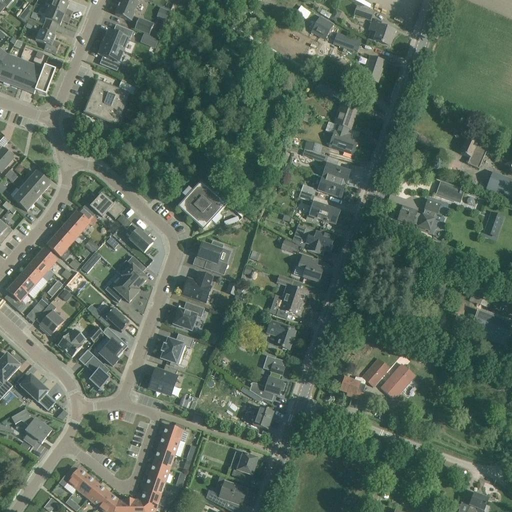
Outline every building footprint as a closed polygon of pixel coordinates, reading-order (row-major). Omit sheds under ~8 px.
[(67,5),(68,0),(55,0),(54,0),(52,0),(49,10),(71,19),(73,13),(67,11),(69,6),(67,5)] [(139,3),(131,0),(121,0),(115,16),(131,22),(139,3)] [(374,13),(357,7),(354,16),(371,21),(374,13)] [(69,24),(71,19),(49,10),(45,20),(46,21),(44,26),(56,31),(58,26),(60,26),(62,22),(69,24)] [(163,10),(159,19),(167,22),(170,13),(163,10)] [(320,14),(329,19),(331,15),(322,10),(320,14)] [(312,31),(326,39),(334,25),(320,17),(312,31)] [(154,25),(139,19),(135,29),(150,36),(154,25)] [(32,30),(35,24),(29,21),(26,28),(32,30)] [(395,32),(372,24),(369,31),(377,34),(374,43),(380,44),(390,48),(390,47),(388,47),(391,39),(393,39),(395,32)] [(54,36),(56,31),(44,26),(42,32),(40,31),(36,41),(46,46),(44,51),(56,56),(60,45),(54,42),(56,37),(54,36)] [(102,43),(124,52),(129,40),(130,41),(133,33),(118,27),(115,34),(109,31),(107,36),(104,38),(102,43)] [(151,38),(144,35),(141,42),(149,45),(151,38)] [(338,35),(334,44),(356,52),(360,43),(338,35)] [(16,42),(14,48),(21,50),(23,44),(16,42)] [(124,52),(102,43),(100,48),(101,51),(99,56),(105,59),(102,66),(117,72),(120,64),(119,64),(124,52)] [(2,82),(11,85),(21,61),(7,55),(0,70),(0,79),(3,81),(2,82)] [(380,73),(384,62),(371,57),(363,78),(378,83),(381,74),(380,73)] [(23,89),(32,66),(21,61),(11,85),(19,89),(20,87),(23,89)] [(26,91),(34,94),(43,70),(32,66),(23,89),(26,90),(26,91)] [(43,70),(34,94),(34,95),(34,96),(36,92),(46,96),(56,71),(45,67),(43,70)] [(137,89),(139,84),(124,78),(122,82),(118,91),(129,96),(134,98),(137,89)] [(333,96),(336,89),(322,80),(318,89),(332,98),(333,96)] [(98,83),(85,114),(116,127),(129,96),(118,91),(98,83)] [(338,126),(349,130),(350,130),(358,107),(342,102),(334,125),(338,126)] [(298,121),(310,125),(312,118),(300,115),(298,121)] [(349,130),(338,126),(334,125),(328,123),(325,132),(334,134),(329,147),(353,156),(358,140),(347,137),(349,130)] [(488,150),(467,140),(461,155),(470,159),(468,165),(479,170),(488,150)] [(304,151),(315,154),(320,155),(322,147),(306,142),(304,151)] [(2,150),(0,148),(0,172),(1,174),(14,159),(8,153),(9,152),(5,149),(4,150),(3,149),(2,150)] [(320,155),(315,154),(312,160),(326,165),(328,157),(320,155)] [(509,170),(511,163),(511,160),(503,156),(498,164),(509,170)] [(328,164),(323,178),(345,186),(350,172),(328,164)] [(15,170),(20,174),(24,169),(19,165),(15,170)] [(10,171),(5,177),(9,180),(14,174),(10,171)] [(29,182),(43,194),(51,185),(37,173),(29,182)] [(341,199),(345,186),(323,178),(318,191),(341,199)] [(488,193),(511,201),(511,185),(494,179),(488,193)] [(35,203),(43,194),(29,182),(21,191),(35,203)] [(440,182),(435,196),(441,198),(442,194),(457,199),(461,189),(440,182)] [(227,206),(201,183),(178,208),(204,231),(227,206)] [(301,192),(314,197),(317,190),(304,186),(301,192)] [(27,212),(35,203),(21,191),(13,200),(27,212)] [(312,203),(314,197),(301,192),(299,199),(312,203)] [(102,196),(91,208),(103,218),(108,212),(116,220),(124,211),(115,203),(113,206),(102,196)] [(441,205),(428,200),(423,214),(403,208),(398,221),(413,226),(413,224),(418,225),(417,228),(431,232),(435,219),(434,219),(436,214),(438,215),(441,205)] [(340,212),(314,203),(310,217),(335,225),(340,212)] [(70,222),(82,233),(90,224),(89,224),(94,219),(82,209),(78,214),(77,213),(70,222)] [(491,213),(484,234),(497,239),(504,217),(491,213)] [(118,221),(123,226),(127,221),(127,220),(122,216),(118,221)] [(0,220),(0,245),(1,246),(13,232),(0,221),(0,220)] [(127,221),(123,226),(127,230),(132,224),(127,221)] [(63,230),(75,241),(82,233),(70,222),(63,230)] [(134,226),(130,231),(134,235),(130,240),(144,254),(153,244),(147,239),(151,235),(145,230),(142,234),(134,226)] [(323,250),(329,253),(334,239),(305,229),(301,242),(296,240),(295,244),(308,252),(321,256),(323,250)] [(63,230),(55,238),(68,249),(75,241),(63,230)] [(61,257),(68,249),(55,238),(48,246),(61,257)] [(114,250),(119,245),(111,238),(106,243),(114,250)] [(85,247),(94,255),(99,248),(90,241),(85,247)] [(207,262),(204,269),(224,276),(228,265),(219,262),(224,246),(213,242),(211,247),(203,244),(198,259),(207,262)] [(298,247),(284,243),(282,249),(296,254),(298,247)] [(78,251),(86,258),(90,253),(82,247),(78,251)] [(44,251),(37,259),(49,270),(57,262),(44,251)] [(319,261),(303,255),(299,268),(306,271),(303,278),(319,284),(324,270),(317,267),(319,261)] [(123,277),(138,291),(148,280),(142,274),(146,270),(133,257),(127,263),(132,267),(123,277)] [(42,278),(49,270),(37,259),(30,267),(42,278)] [(75,271),(81,266),(74,260),(69,266),(75,271)] [(87,263),(82,269),(87,274),(92,268),(87,263)] [(252,268),(246,266),(243,274),(250,276),(252,268)] [(22,276),(35,287),(42,278),(30,267),(22,276)] [(66,270),(61,276),(67,281),(72,275),(66,270)] [(188,279),(182,296),(206,304),(212,288),(210,287),(213,278),(199,273),(196,282),(188,279)] [(15,284),(28,295),(35,287),(22,276),(15,284)] [(286,287),(282,298),(305,306),(306,303),(304,303),(308,294),(309,294),(291,288),(293,281),(279,276),(276,284),(286,287)] [(139,292),(138,291),(123,277),(122,278),(124,279),(115,289),(111,285),(105,291),(119,303),(123,298),(129,304),(139,292)] [(58,282),(53,288),(57,292),(62,286),(58,282)] [(28,295),(15,284),(8,292),(21,303),(28,295)] [(234,296),(238,286),(232,284),(228,294),(234,296)] [(486,289),(475,285),(470,301),(481,305),(474,325),(457,319),(453,330),(454,330),(453,331),(469,337),(470,335),(504,347),(511,327),(486,316),(489,308),(506,315),(511,297),(495,291),(493,297),(485,294),(486,289)] [(52,298),(57,292),(53,288),(47,294),(52,298)] [(60,298),(66,303),(72,297),(66,292),(60,298)] [(236,295),(233,303),(239,305),(242,297),(236,295)] [(305,306),(282,298),(278,311),(301,318),(300,317),(303,308),(304,308),(305,306)] [(45,299),(39,305),(45,310),(50,304),(45,299)] [(56,309),(50,304),(45,310),(36,321),(41,325),(40,327),(41,328),(40,329),(44,333),(45,332),(51,337),(64,322),(53,312),(56,309)] [(177,310),(174,318),(177,319),(174,326),(191,332),(197,317),(201,319),(204,310),(188,304),(185,313),(177,310)] [(45,310),(39,305),(34,311),(40,316),(45,310)] [(108,328),(112,324),(122,333),(130,324),(111,307),(99,320),(108,328)] [(271,321),(267,334),(278,337),(276,346),(268,344),(266,350),(276,355),(278,348),(289,352),(296,333),(284,329),(284,326),(271,321)] [(399,322),(397,328),(411,334),(413,327),(399,322)] [(97,327),(87,338),(94,344),(103,333),(97,327)] [(103,334),(112,342),(100,355),(113,367),(119,361),(117,360),(124,352),(117,346),(122,341),(108,329),(103,334)] [(68,335),(58,346),(72,359),(82,348),(81,346),(86,340),(75,331),(70,336),(68,335)] [(209,344),(215,347),(219,336),(213,334),(209,344)] [(167,352),(164,359),(179,365),(186,346),(192,348),(194,340),(179,335),(177,342),(171,340),(169,346),(167,345),(165,351),(167,352)] [(98,392),(99,392),(109,381),(103,376),(108,371),(109,372),(87,351),(78,361),(85,367),(87,365),(96,373),(89,381),(99,390),(98,392)] [(6,356),(3,354),(0,356),(0,361),(1,362),(0,362),(0,383),(1,384),(0,385),(0,401),(13,387),(7,382),(21,367),(7,355),(6,356)] [(441,360),(431,356),(428,364),(437,368),(441,360)] [(373,388),(380,380),(389,370),(390,369),(378,359),(362,378),(373,388)] [(252,383),(250,392),(261,399),(270,402),(272,395),(279,397),(281,391),(284,392),(286,385),(283,384),(284,384),(279,382),(281,376),(283,376),(285,369),(272,365),(270,374),(271,374),(269,379),(266,388),(252,383)] [(402,365),(381,389),(394,401),(415,376),(402,365)] [(156,369),(149,388),(169,396),(178,371),(166,366),(164,372),(156,369)] [(48,412),(56,404),(46,394),(48,392),(31,377),(21,387),(48,412)] [(366,382),(356,378),(354,382),(345,379),(341,391),(348,393),(347,396),(361,401),(366,386),(364,386),(366,382)] [(253,426),(268,431),(274,414),(272,413),(273,410),(267,408),(266,411),(259,409),(253,426)] [(30,417),(26,410),(12,418),(15,424),(22,421),(30,426),(28,434),(24,440),(34,447),(38,442),(42,445),(44,442),(43,441),(45,438),(46,439),(52,431),(36,419),(35,421),(30,417)] [(64,410),(57,418),(62,420),(68,414),(64,410)] [(176,424),(175,429),(166,426),(162,439),(179,445),(184,446),(188,434),(183,433),(185,427),(177,424),(176,424)] [(175,457),(179,445),(162,439),(158,451),(175,457)] [(24,443),(21,447),(28,452),(31,448),(24,443)] [(196,448),(191,446),(187,460),(191,462),(196,448)] [(175,457),(158,451),(153,463),(171,469),(175,457)] [(252,477),(258,460),(243,455),(237,471),(234,471),(232,476),(246,481),(248,476),(252,477)] [(171,469),(153,463),(149,475),(167,481),(171,469)] [(78,492),(90,477),(80,469),(68,483),(78,492)] [(72,478),(68,475),(66,474),(58,484),(61,486),(63,488),(72,478)] [(167,481),(149,475),(145,488),(163,494),(167,481)] [(78,492),(88,500),(100,486),(90,477),(78,492)] [(247,490),(224,482),(221,491),(216,489),(214,493),(209,491),(206,500),(225,510),(228,503),(242,507),(247,490)] [(110,494),(100,486),(88,500),(99,508),(110,494)] [(179,488),(173,486),(170,492),(177,494),(179,488)] [(156,511),(163,494),(145,488),(140,501),(147,511),(156,511)] [(110,511),(119,501),(110,494),(99,508),(103,511),(110,511)] [(488,500),(474,494),(467,511),(485,511),(488,507),(486,506),(488,500)] [(69,498),(65,504),(71,508),(75,503),(69,498)] [(123,511),(123,501),(119,501),(110,511),(123,511)] [(123,511),(136,511),(136,501),(123,501),(123,511)] [(136,501),(136,511),(147,511),(140,501),(136,501)]
